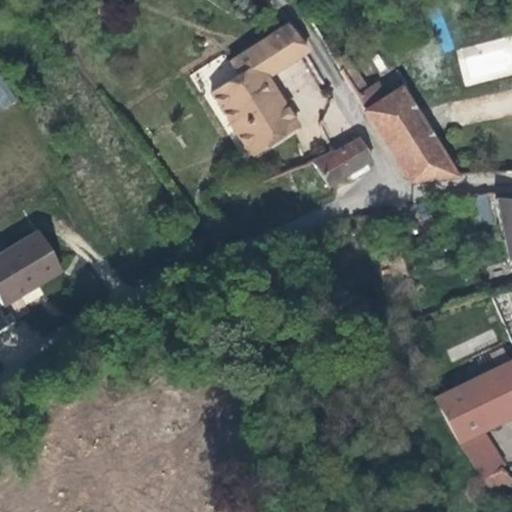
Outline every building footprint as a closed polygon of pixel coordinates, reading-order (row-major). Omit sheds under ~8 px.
[(440,15),(431,19),(445,52),(454,48),(440,15)] [(308,54),(288,28),(230,64),(240,78),(211,96),(251,159),(298,129),(274,92),(270,95),(262,82),(266,80),(308,54)] [(465,87),(511,73),(511,34),(455,50),(465,87)] [(414,183),(457,177),(402,89),(387,99),(378,86),(368,91),(354,68),(356,67),(348,54),(335,62),(410,181),(414,183)] [(207,70),(211,83),(234,76),(230,63),(207,70)] [(0,111),(0,112),(17,101),(0,75),(0,111)] [(270,95),(274,92),(266,80),(262,82),(270,95)] [(374,160),(361,139),(317,161),(327,182),(337,175),(341,180),(351,173),(354,179),(369,170),(365,165),(374,160)] [(493,226),(486,195),(464,197),(482,233),(493,226)] [(510,265),(511,270),(511,203),(493,201),(506,266),(510,265)] [(395,208),(402,232),(416,229),(411,204),(395,208)] [(395,208),(356,218),(364,244),(402,232),(395,208)] [(37,232),(0,254),(0,295),(5,303),(61,269),(37,232)] [(511,363),(433,401),(458,447),(478,436),(511,419),(511,363)] [(478,436),(458,447),(478,480),(500,471),(478,436)]
